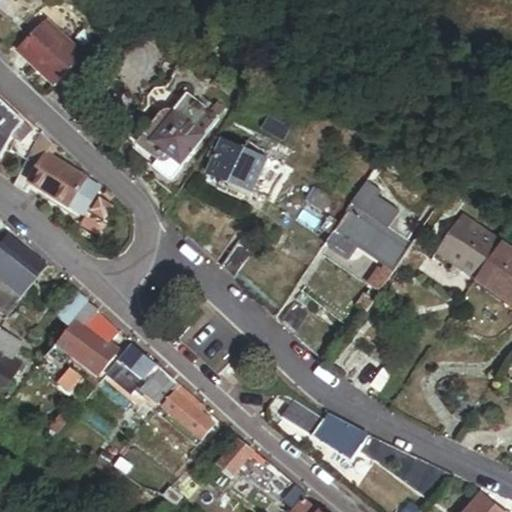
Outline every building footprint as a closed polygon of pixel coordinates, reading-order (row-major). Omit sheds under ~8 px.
[(216,0),(203,0),(203,1),(198,10),(206,15),(216,0)] [(210,17),(221,0),(220,0),(216,0),(206,15),(210,17)] [(278,47),(302,11),(297,8),(285,0),(265,0),(262,5),(289,22),(278,39),(264,29),(268,23),(255,14),(246,27),(278,47)] [(196,38),(151,3),(131,29),(177,63),(196,38)] [(47,86),(76,55),(36,18),(7,50),(47,86)] [(24,121),(0,98),(0,126),(6,122),(15,131),(24,123),(24,121)] [(201,140),(216,123),(185,99),(171,117),(166,117),(163,119),(159,122),(157,126),(155,127),(137,150),(156,165),(152,171),(170,185),(203,142),(201,140)] [(0,157),(2,159),(12,138),(15,131),(6,122),(0,126),(0,157)] [(24,157),(37,134),(24,123),(15,131),(12,138),(16,139),(11,150),(24,157)] [(78,183),(82,176),(46,154),(41,152),(49,138),(38,130),(37,134),(24,157),(34,162),(24,179),(16,175),(11,183),(24,192),(29,183),(79,213),(92,191),(78,183)] [(46,154),(54,142),(49,138),(41,152),(46,154)] [(253,195),(265,160),(263,159),(264,154),(258,152),(259,149),(243,144),(241,150),(220,143),(207,179),(253,195)] [(420,192),(430,178),(392,153),(383,167),(420,192)] [(96,184),(82,176),(78,183),(92,191),(96,184)] [(387,230),(397,215),(375,200),(379,194),(365,185),(351,207),(387,230)] [(451,214),(465,193),(452,185),(425,227),(434,233),(447,212),(451,214)] [(387,230),(351,207),(346,215),(349,217),(406,254),(411,246),(387,230)] [(476,276),(501,239),(459,211),(435,248),(476,276)] [(406,254),(349,217),(327,250),(346,263),(355,248),(384,267),(380,273),(377,270),(366,286),(379,295),(406,254)] [(46,268),(10,239),(0,251),(0,279),(22,297),(46,268)] [(511,299),(511,245),(501,239),(476,276),(511,299)] [(234,280),(253,253),(239,243),(221,268),(234,280)] [(77,319),(88,307),(90,305),(78,295),(58,318),(70,328),(76,321),(77,319)] [(293,335),(311,310),(295,300),(280,323),(293,335)] [(85,325),(99,317),(88,307),(77,319),(85,325)] [(117,356),(76,321),(70,328),(58,342),(100,377),(117,356)] [(216,346),(194,326),(180,341),(202,361),(216,346)] [(14,362),(23,344),(0,329),(0,364),(16,374),(19,371),(26,373),(29,369),(14,362)] [(235,363),(216,346),(202,361),(220,378),(235,363)] [(156,366),(135,348),(122,362),(129,367),(144,380),(156,366)] [(121,376),(129,367),(122,362),(121,361),(113,370),(121,376)] [(16,374),(0,364),(0,384),(8,389),(16,374)] [(172,394),(178,387),(159,370),(140,392),(159,409),(172,394)] [(71,374),(60,392),(72,399),(82,380),(71,374)] [(215,430),(187,406),(192,399),(178,387),(172,394),(176,397),(163,412),(202,445),(215,430)] [(462,427),(478,404),(465,395),(449,418),(462,427)] [(353,468),(369,441),(359,437),(350,433),(329,419),(325,425),(285,400),(281,405),(291,411),(283,424),(313,443),(353,468)] [(233,480),(253,455),(238,443),(218,467),(233,480)] [(105,473),(112,459),(103,454),(95,467),(105,473)] [(121,472),(129,461),(120,454),(111,465),(121,472)] [(184,500),(171,490),(164,498),(177,508),(184,500)] [(498,511),(480,498),(468,511),(498,511)] [(318,511),(319,511),(304,500),(294,511),(318,511)] [(419,511),(406,501),(398,511),(419,511)]
